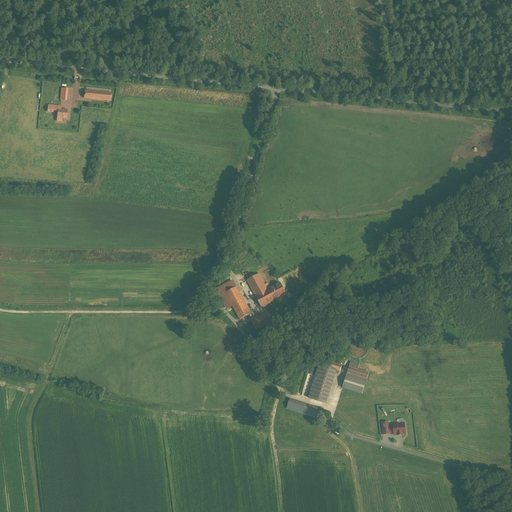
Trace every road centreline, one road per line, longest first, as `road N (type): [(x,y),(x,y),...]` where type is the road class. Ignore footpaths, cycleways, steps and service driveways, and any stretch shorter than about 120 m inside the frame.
road 1 (unclassified): [(511,111),(0,59)]
road 2 (track): [(208,289),(176,311),(0,308)]
road 3 (track): [(73,311),(31,412),(38,511)]
road 4 (track): [(280,391),(271,419),(335,437),(350,453),(360,511)]
